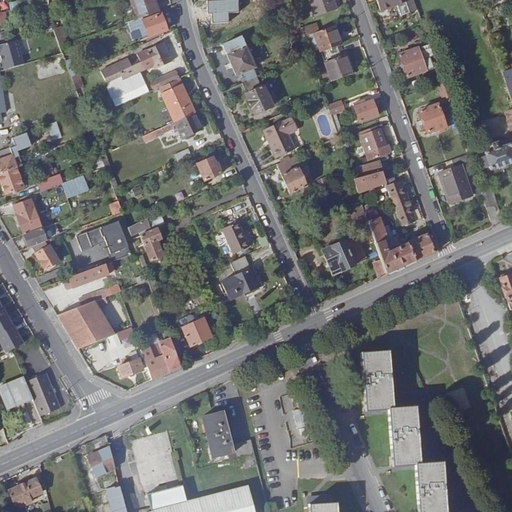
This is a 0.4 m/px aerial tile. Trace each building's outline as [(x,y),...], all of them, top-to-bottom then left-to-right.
[(130,0),(137,17),(158,10),(154,0),(130,0)] [(308,0),(315,17),(336,10),(332,0),(308,0)] [(405,0),(375,0),(379,9),(386,7),(387,9),(396,6),(400,16),(410,13),(408,8),(405,0)] [(166,31),(160,15),(149,19),(149,17),(145,17),(146,20),(142,21),(147,37),(144,37),(145,40),(148,39),(148,37),(166,31)] [(315,23),(301,28),(304,37),(318,32),(315,23)] [(62,26),(53,30),(60,45),(69,40),(62,26)] [(318,32),(304,37),(310,54),(312,61),(322,58),(320,53),(340,46),(333,26),(318,32)] [(237,76),(256,68),(242,37),(224,45),(237,76)] [(103,84),(114,108),(148,92),(139,72),(154,66),(154,69),(169,62),(162,44),(136,55),(138,61),(129,65),(127,60),(99,71),(105,84),(103,84)] [(433,56),(429,45),(399,55),(407,78),(434,69),(430,57),(433,56)] [(342,51),(340,46),(320,53),(322,58),(342,51)] [(312,61),(315,69),(325,66),(323,62),(343,56),(342,51),(322,58),(312,61)] [(325,66),(331,82),(350,75),(343,56),(323,62),(325,66)] [(69,60),(64,62),(70,76),(74,75),(69,60)] [(511,68),(502,72),(511,101),(511,68)] [(155,89),(159,88),(178,79),(174,72),(151,82),(155,89)] [(70,76),(75,89),(80,87),(75,74),(74,75),(70,76)] [(257,78),(242,84),(246,95),(254,115),(272,107),(268,97),(273,95),(267,85),(261,88),(257,78)] [(159,88),(161,94),(180,85),(178,79),(159,88)] [(443,84),(437,85),(443,104),(449,102),(443,84)] [(174,123),(193,114),(180,85),(161,94),(174,123)] [(344,108),(349,126),(377,117),(372,101),(355,107),(354,105),(344,108)] [(340,102),(328,106),(331,115),(343,111),(340,102)] [(437,104),(419,110),(427,134),(446,127),(443,116),(446,115),(442,104),(438,106),(437,104)] [(174,123),(142,137),(144,142),(172,129),(173,133),(178,130),(181,138),(200,130),(193,114),(174,123)] [(294,117),(264,129),(276,161),(298,152),(291,135),(300,131),(294,117)] [(48,124),(51,141),(61,139),(58,123),(48,124)] [(368,161),(386,154),(383,146),(388,145),(381,126),(359,134),(368,161)] [(28,134),(13,139),(15,147),(14,148),(16,153),(33,147),(28,134)] [(491,170),(511,162),(511,148),(510,143),(508,144),(506,138),(491,143),(493,149),(485,152),(486,156),(477,159),(481,169),(489,167),(491,170)] [(56,152),(77,144),(75,139),(54,147),(56,152)] [(46,148),(48,155),(56,152),(54,147),(53,146),(46,148)] [(33,152),(36,160),(48,155),(46,148),(46,147),(33,152)] [(174,156),(177,162),(190,156),(187,150),(174,156)] [(100,155),(104,167),(113,190),(117,188),(104,153),(100,155)] [(467,154),(452,159),(454,165),(469,160),(467,154)] [(0,173),(16,167),(19,166),(16,158),(13,159),(12,155),(0,159),(0,173)] [(293,157),(277,165),(290,194),(307,186),(293,157)] [(196,165),(203,181),(220,174),(216,164),(213,166),(210,158),(196,165)] [(360,167),(362,177),(382,171),(380,162),(360,167)] [(448,200),(471,192),(460,165),(438,172),(448,200)] [(16,167),(0,173),(0,184),(4,194),(23,187),(16,167)] [(362,177),(353,179),(358,193),(386,183),(382,171),(362,177)] [(36,183),(39,191),(60,184),(62,183),(59,175),(36,183)] [(62,183),(60,184),(66,198),(87,190),(82,175),(62,183)] [(387,185),(403,227),(415,223),(410,207),(411,207),(402,180),(387,185)] [(482,196),(493,227),(503,222),(498,205),(494,206),(492,206),(489,198),(487,198),(486,195),(482,196)] [(15,215),(22,234),(40,227),(30,200),(13,206),(16,214),(15,215)] [(108,205),(112,216),(122,212),(117,201),(108,205)] [(124,204),(127,212),(133,209),(130,202),(124,204)] [(360,246),(374,241),(363,207),(361,204),(349,208),(359,238),(356,239),(355,236),(321,251),(332,276),(366,261),(360,246)] [(381,261),(386,275),(414,262),(406,243),(387,251),(384,242),(387,241),(386,239),(392,237),(388,225),(382,226),(379,218),(378,218),(375,208),(374,209),(372,204),(363,207),(374,241),(381,261)] [(149,217),(127,227),(130,235),(139,232),(140,235),(139,236),(149,261),(162,255),(156,241),(160,239),(156,228),(150,231),(147,222),(151,220),(149,217)] [(222,228),(233,253),(248,246),(237,221),(222,228)] [(40,227),(22,234),(27,247),(31,245),(44,241),(45,240),(40,227)] [(91,248),(85,231),(74,235),(80,252),(91,248)] [(406,243),(414,262),(434,253),(425,235),(406,243)] [(44,241),(31,245),(36,253),(34,254),(44,270),(59,261),(49,245),(47,247),(44,241)] [(244,255),(230,262),(236,277),(221,282),(228,300),(258,287),(244,255)] [(126,258),(116,262),(119,268),(129,265),(126,258)] [(373,263),(378,278),(386,275),(381,261),(373,263)] [(104,266),(62,281),(65,291),(107,276),(104,266)] [(145,275),(137,279),(140,285),(148,281),(145,275)] [(193,286),(203,281),(201,275),(191,279),(193,286)] [(511,275),(500,280),(510,311),(511,310),(511,275)] [(78,299),(81,306),(100,299),(106,296),(103,289),(78,299)] [(81,306),(56,315),(77,350),(113,335),(100,299),(81,306)] [(0,309),(0,332),(12,326),(3,308),(2,309),(0,309)] [(202,318),(181,327),(189,346),(209,337),(202,318)] [(12,326),(0,332),(0,343),(5,352),(23,343),(13,325),(12,326)] [(126,329),(115,334),(117,339),(128,334),(126,329)] [(134,335),(150,380),(179,367),(169,338),(148,346),(145,339),(139,341),(137,334),(134,335)] [(387,408),(393,408),(388,350),(361,352),(364,400),(365,410),(387,408)] [(116,367),(121,378),(142,370),(138,359),(137,359),(135,355),(132,357),(133,361),(116,367)] [(32,399),(39,416),(60,407),(45,373),(25,381),(31,397),(32,399)] [(31,397),(25,381),(23,377),(0,385),(0,392),(6,407),(19,401),(31,397)] [(415,463),(420,463),(415,406),(393,408),(387,408),(388,413),(391,454),(392,465),(415,463)] [(301,436),(314,433),(308,408),(295,411),(301,436)] [(231,445),(222,411),(202,417),(212,458),(233,452),(231,445)] [(291,449),(298,448),(295,433),(288,434),(291,449)] [(254,454),(250,440),(231,445),(233,452),(235,459),(242,457),(254,454)] [(114,468),(110,452),(109,447),(86,457),(96,477),(114,468)] [(257,466),(254,454),(242,457),(245,469),(257,466)] [(418,508),(418,511),(446,511),(442,461),(420,463),(415,463),(415,467),(418,508)] [(29,498),(42,492),(35,478),(8,491),(14,505),(24,500),(26,505),(31,502),(29,498)] [(126,511),(119,486),(114,488),(114,487),(105,489),(111,511),(110,511),(126,511)] [(186,502),(182,486),(147,495),(151,511),(186,502)] [(253,511),(247,486),(186,502),(151,511),(253,511)]
